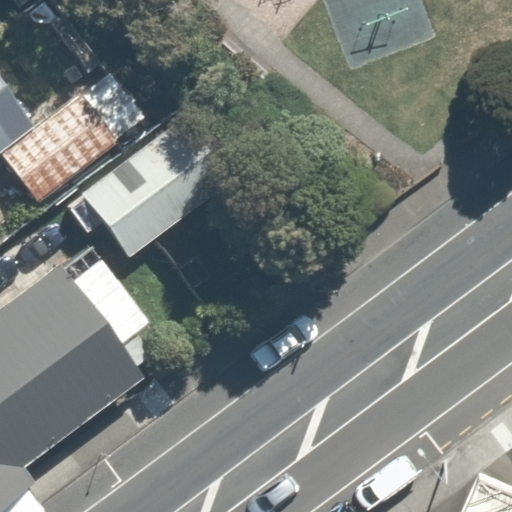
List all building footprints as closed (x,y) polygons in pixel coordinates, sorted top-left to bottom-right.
[(151,116),(116,69),(0,155),(0,167),(30,207),(151,116)] [(0,150),(33,125),(0,81),(0,150)] [(115,263),(221,184),(175,126),(71,200),(115,263)] [(23,467),(144,377),(119,345),(150,322),(103,260),(76,280),(62,262),(0,307),(0,508),(27,488),(35,482),(23,467)] [(466,511),(511,511),(511,494),(482,482),(466,511)] [(0,508),(0,511),(41,511),(44,510),(35,498),(27,488),(0,508)]
